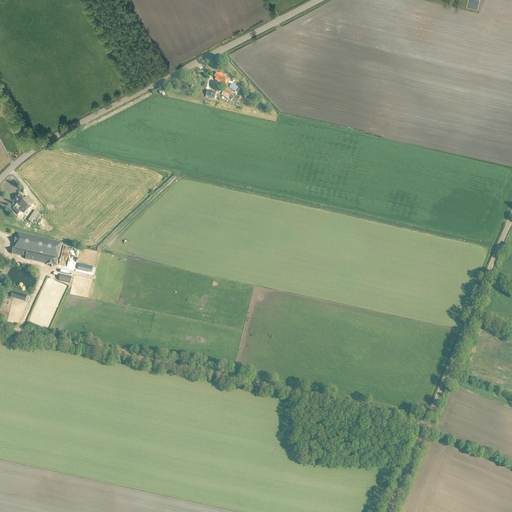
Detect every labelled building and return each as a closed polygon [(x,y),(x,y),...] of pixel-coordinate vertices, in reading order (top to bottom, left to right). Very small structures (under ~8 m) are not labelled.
[(225,88),(230,81),(226,78),(225,79),(224,78),(224,77),(219,74),(219,75),(217,74),(214,78),(216,79),(214,81),(218,83),(218,82),(219,83),(219,84),(225,88)] [(231,97),(234,99),(237,96),(228,89),(223,95),(229,100),(231,97)] [(20,195),(14,201),(17,205),(19,208),(24,214),(34,205),(27,198),(24,200),(20,195)] [(35,211),(28,221),(32,224),(34,221),(39,214),(35,211)] [(60,243),(16,234),(12,249),(10,254),(25,257),(24,259),(46,264),(45,265),(51,266),(51,265),(55,266),(60,243)] [(93,268),(79,265),(78,268),(89,270),(88,273),(92,273),(93,268)]
